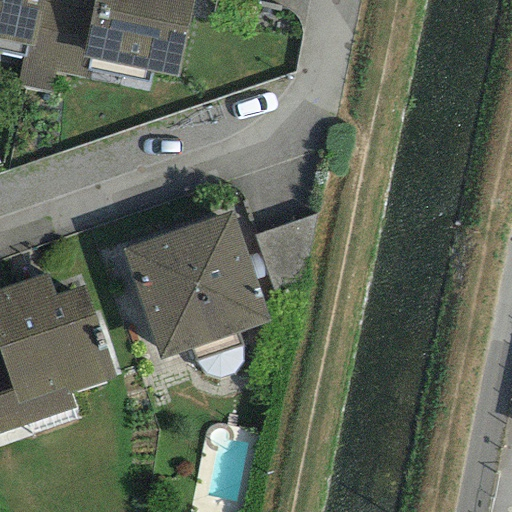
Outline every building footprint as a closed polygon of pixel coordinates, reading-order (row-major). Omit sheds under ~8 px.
[(0,0),(0,39),(24,45),(31,46),(41,0),(0,0)] [(92,0),(41,0),(31,46),(24,45),(15,85),(48,92),(52,72),(76,77),(80,57),(92,0)] [(193,0),(92,0),(80,57),(177,78),(193,0)] [(230,211),(121,250),(157,362),(268,321),(230,211)] [(317,216),(253,237),(275,298),(303,287),(317,216)] [(46,275),(0,290),(0,434),(75,410),(69,393),(112,378),(81,286),(53,296),(46,275)]
